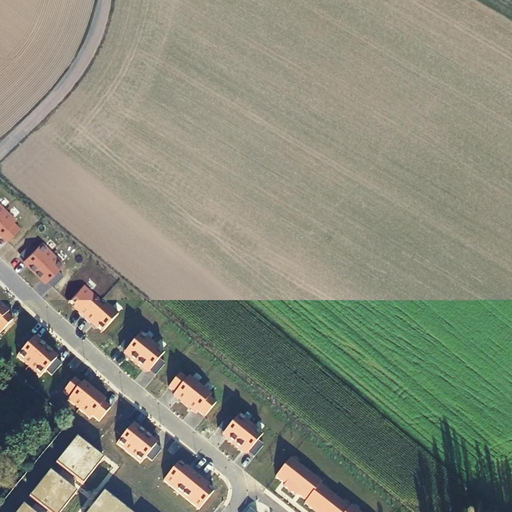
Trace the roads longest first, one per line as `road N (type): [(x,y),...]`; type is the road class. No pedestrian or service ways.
road 1 (residential): [(0,271),(247,488),(228,511)]
road 2 (tertiary): [(0,151),(75,72),(104,0)]
